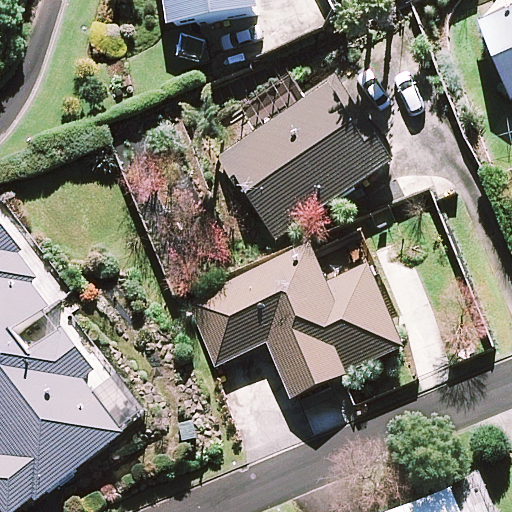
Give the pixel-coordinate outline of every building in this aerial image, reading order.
[(264,33),(259,0),(165,0),(172,46),(264,33)] [(393,0),(347,0),(356,18),(393,0)] [(511,14),(479,29),(511,103),(511,14)] [(397,187),(338,81),(288,109),(295,123),(225,162),(277,254),(397,187)] [(67,308),(0,220),(0,459),(6,468),(0,472),(0,511),(42,511),(151,430),(61,312),(67,308)] [(332,297),(319,262),(193,312),(218,374),(272,353),(296,413),(352,392),(349,385),(407,362),(375,281),(332,297)] [(498,511),(480,470),(382,511),(498,511)]
